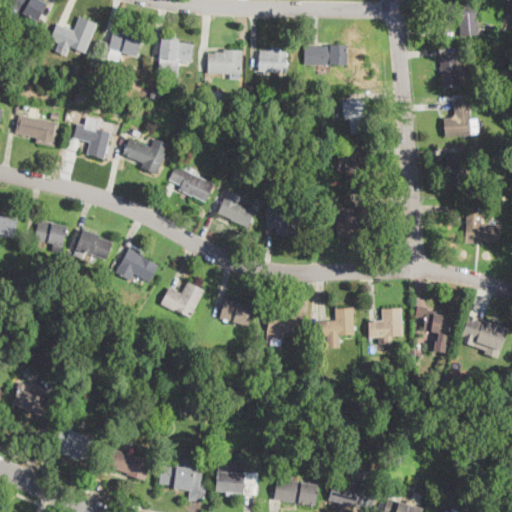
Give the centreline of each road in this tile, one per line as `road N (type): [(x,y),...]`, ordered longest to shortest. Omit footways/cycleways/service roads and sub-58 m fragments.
road 1 (residential): [(0,169),(101,196),(241,264),(444,271),(511,291)]
road 2 (residential): [(418,269),(394,0)]
road 3 (residential): [(394,8),(165,0)]
